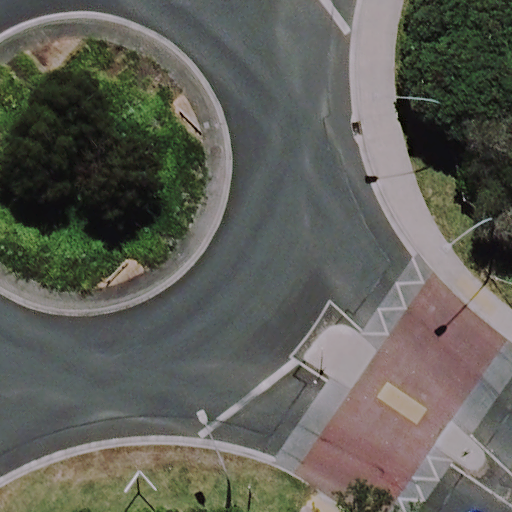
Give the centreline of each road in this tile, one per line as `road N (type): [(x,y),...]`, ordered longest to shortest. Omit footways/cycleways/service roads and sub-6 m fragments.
road 1 (tertiary): [(280,0),(335,107),(337,172),(322,246),(282,313)]
road 2 (tertiary): [(282,313),(215,363),(133,392),(46,391),(0,377)]
road 3 (tertiary): [(282,313),(511,486)]
